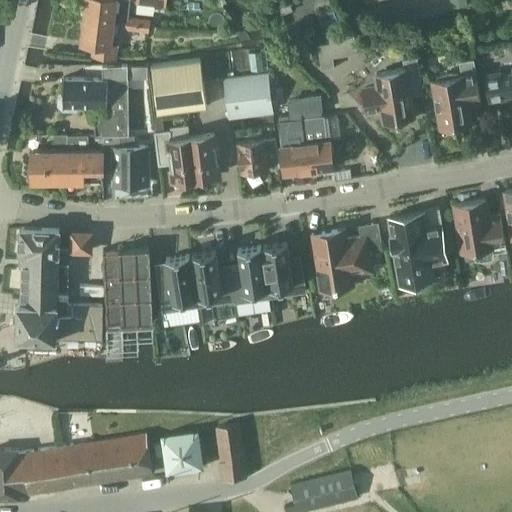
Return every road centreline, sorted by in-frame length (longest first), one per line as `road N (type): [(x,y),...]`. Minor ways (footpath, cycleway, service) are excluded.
road 1 (unclassified): [(0,206),(87,215),(202,212),(511,165)]
road 2 (unclassified): [(511,398),(386,425),(234,486),(27,511)]
